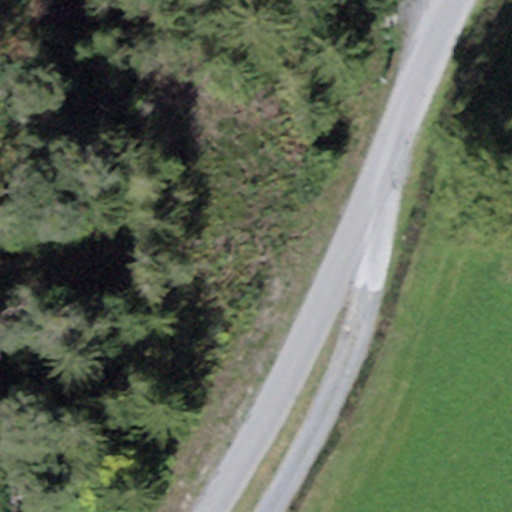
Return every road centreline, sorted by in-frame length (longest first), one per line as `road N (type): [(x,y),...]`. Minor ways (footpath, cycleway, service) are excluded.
road 1 (unclassified): [(210,511),(260,430),(357,232)]
road 2 (track): [(267,511),(324,416),(361,323),(368,286),(357,232)]
road 3 (unclassified): [(453,0),(357,232)]
